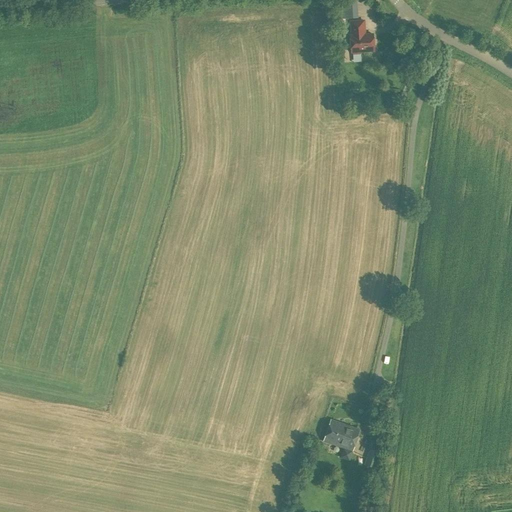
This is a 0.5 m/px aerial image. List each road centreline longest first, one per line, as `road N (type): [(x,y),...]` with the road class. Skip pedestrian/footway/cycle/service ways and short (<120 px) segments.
road 1 (unclassified): [(511,74),(396,0)]
road 2 (tertiary): [(0,9),(133,0)]
